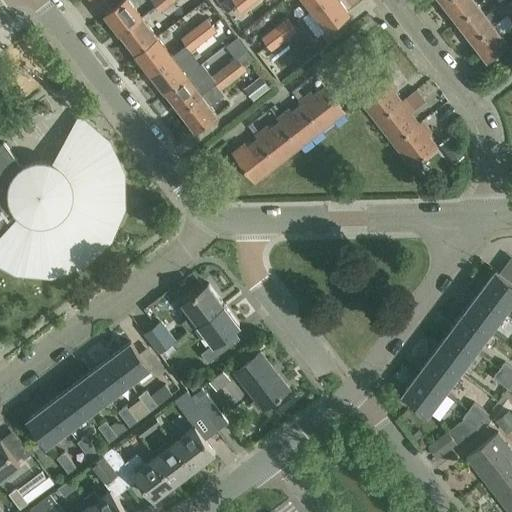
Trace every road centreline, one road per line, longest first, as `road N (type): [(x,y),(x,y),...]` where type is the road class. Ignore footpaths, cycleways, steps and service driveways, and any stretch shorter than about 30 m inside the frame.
road 1 (residential): [(228,218),(190,205),(36,0)]
road 2 (residential): [(0,391),(228,218)]
road 3 (residential): [(492,215),(485,134),(472,103),(392,0)]
road 4 (residential): [(250,218),(492,215)]
road 5 (residential): [(349,397),(464,265),(492,215)]
road 6 (residential): [(349,397),(261,291),(247,248),(250,218)]
road 7 (residential): [(349,397),(386,429),(449,511)]
